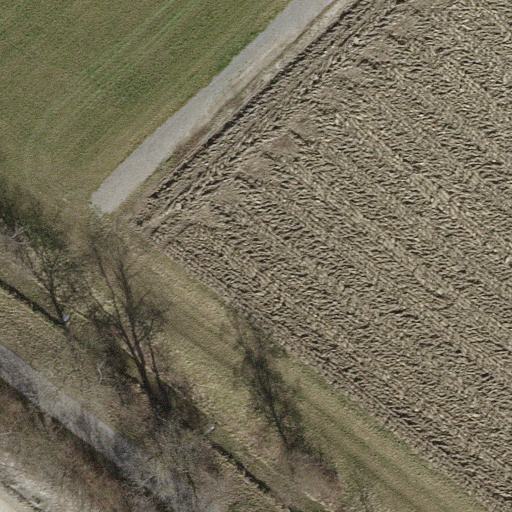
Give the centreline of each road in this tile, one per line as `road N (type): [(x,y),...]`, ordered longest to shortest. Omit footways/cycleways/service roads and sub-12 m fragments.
road 1 (track): [(324,0),(86,225)]
road 2 (residential): [(203,511),(0,355)]
